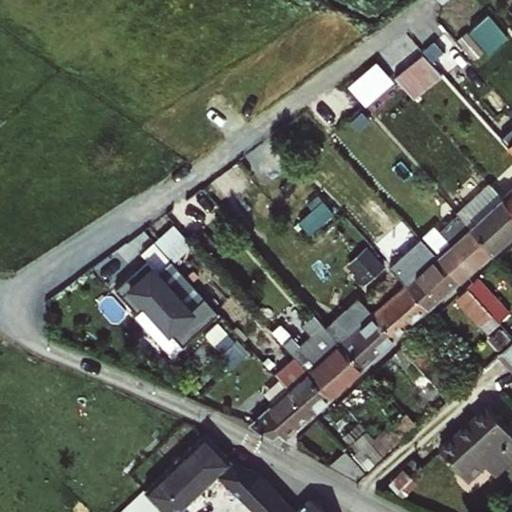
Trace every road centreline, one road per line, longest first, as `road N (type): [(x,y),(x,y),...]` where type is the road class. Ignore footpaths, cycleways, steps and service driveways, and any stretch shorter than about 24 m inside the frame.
road 1 (residential): [(0,304),(40,289),(429,1)]
road 2 (residential): [(0,328),(195,413),(352,499)]
road 3 (residential): [(352,499),(504,362)]
